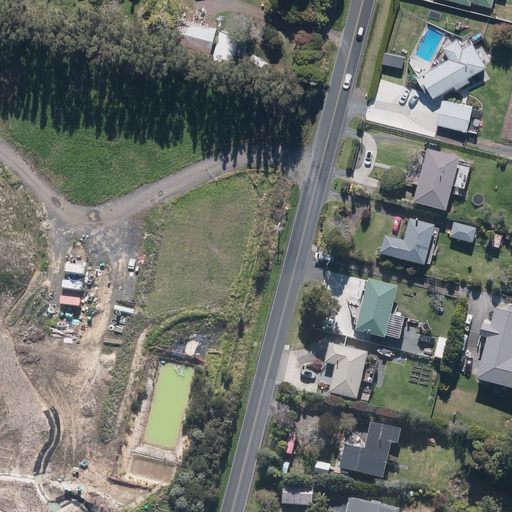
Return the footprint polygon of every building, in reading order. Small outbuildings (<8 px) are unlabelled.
[(183,19),(180,32),(205,39),(209,26),(183,19)] [(449,60),(417,78),(424,91),(427,89),(433,99),(454,86),(456,89),(470,82),(468,78),(487,67),(473,42),(463,47),(458,39),(442,48),(449,60)] [(407,59),(392,53),(384,73),(400,78),(407,59)] [(441,100),(436,125),(467,131),(472,106),(441,100)] [(426,151),(414,204),(447,212),(460,159),(426,151)] [(385,236),(380,254),(425,266),(435,226),(409,219),(404,240),(385,236)] [(453,224),(450,238),(474,243),(477,229),(453,224)] [(493,234),(491,247),(502,249),(505,236),(493,234)] [(398,287),(368,279),(356,331),(386,339),(386,336),(389,336),(393,323),(389,322),(398,287)] [(477,293),(474,300),(491,306),(493,299),(477,293)] [(494,309),(476,379),(511,387),(511,308),(508,307),(507,312),(494,309)] [(328,395),(358,403),(370,357),(331,347),(325,368),(334,370),(328,395)] [(345,447),(339,470),(382,482),(391,445),(401,448),(405,433),(371,424),(364,452),(345,447)] [(294,454),(284,452),(278,473),(289,476),(294,454)] [(283,483),(281,506),(312,508),(314,486),(283,483)] [(398,511),(399,511),(380,506),(380,507),(332,495),(328,511),(398,511)]
